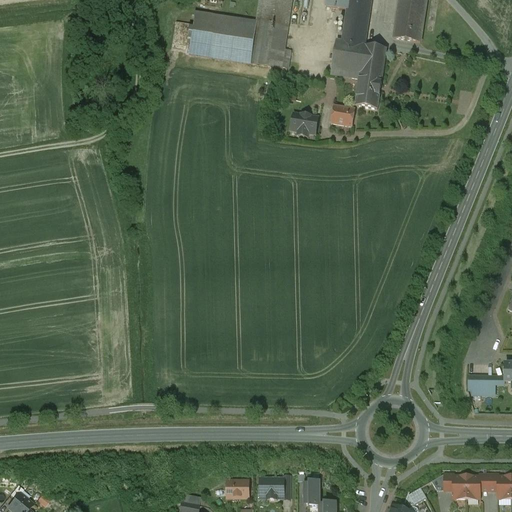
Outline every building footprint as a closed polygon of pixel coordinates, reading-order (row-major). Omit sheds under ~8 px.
[(296,0),(262,0),(253,65),(286,70),(296,0)] [(334,0),(349,3),(340,44),(365,47),(373,0),(334,0)] [(428,0),(397,0),(393,39),(422,44),(428,0)] [(256,24),(194,15),(189,58),(250,66),(256,24)] [(340,44),(336,44),(331,79),(359,84),(355,109),(378,114),(386,51),(365,47),(340,44)] [(355,114),(332,111),(330,129),(353,132),(355,114)] [(321,118),(294,115),(292,136),(318,140),(321,118)] [(495,379),(468,378),(468,392),(480,393),(480,397),(489,397),(489,396),(494,397),(495,379)] [(454,476),(444,476),(444,493),(453,493),(453,478),(454,478),(454,476)] [(489,476),(480,476),(479,478),(480,478),(480,493),(489,493),(489,476)] [(498,476),(489,476),(489,493),(498,493),(498,478),(498,476)] [(454,478),(453,478),(453,493),(453,501),(467,501),(467,478),(454,478)] [(479,478),(467,478),(467,501),(480,501),(480,493),(480,478),(479,478)] [(498,478),(498,493),(498,501),(511,501),(511,478),(498,478)] [(284,481),(260,481),(260,496),(267,496),(267,502),(277,502),(277,500),(284,500),(284,481)] [(320,483),(310,483),(310,485),(305,485),(305,507),(310,507),(310,509),(319,509),(320,506),(320,483)] [(247,484),(228,484),(228,500),(247,500),(247,484)] [(421,491),(408,498),(406,502),(411,510),(413,509),(427,501),(421,491)] [(36,501),(44,509),(51,502),(43,495),(36,501)] [(9,511),(28,511),(33,507),(21,497),(9,511)]
